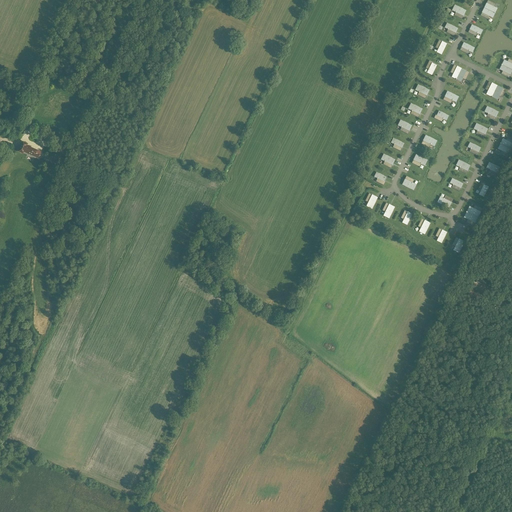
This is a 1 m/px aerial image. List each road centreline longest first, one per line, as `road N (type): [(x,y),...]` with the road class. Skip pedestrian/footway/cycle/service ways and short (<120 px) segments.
road 1 (unknown): [(135,0),(69,155),(70,165),(114,185)]
road 2 (track): [(511,305),(441,447)]
